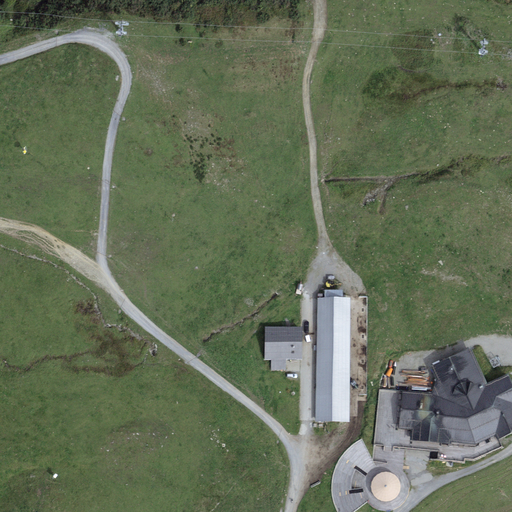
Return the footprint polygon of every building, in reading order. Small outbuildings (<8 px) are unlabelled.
[(325,297),(317,297),(316,421),(349,422),(351,297),(342,297),(343,290),(325,290),(325,297)] [(440,309),(459,309),(459,293),(440,293),(440,309)] [(458,312),(441,314),(443,331),(460,329),(458,312)] [(303,326),(265,326),(265,359),(302,359),(303,326)] [(470,347),(430,366),(437,380),(432,393),(403,390),(399,429),(410,430),(410,439),(449,444),(450,441),(476,444),(496,434),(499,439),(511,432),(511,383),(507,373),(487,382),(470,347)] [(398,477),(394,474),(390,472),(385,471),(380,473),(376,475),(373,479),(371,484),(371,489),(373,493),(376,497),(380,500),(385,501),(390,501),(394,499),(398,496),(400,491),(401,487),(400,482),(398,477)]
